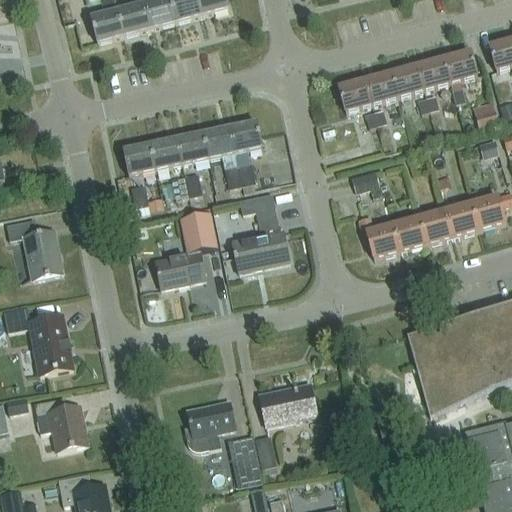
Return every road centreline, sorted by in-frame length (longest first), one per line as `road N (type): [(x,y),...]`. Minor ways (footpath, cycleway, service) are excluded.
road 1 (residential): [(116,359),(69,118)]
road 2 (residential): [(338,309),(288,70)]
road 3 (residential): [(288,70),(511,12)]
road 4 (residential): [(116,359),(338,309)]
road 5 (residential): [(69,118),(288,70)]
road 6 (residential): [(338,309),(511,262)]
road 7 (residential): [(149,511),(116,359)]
road 8 (residential): [(69,118),(44,0)]
